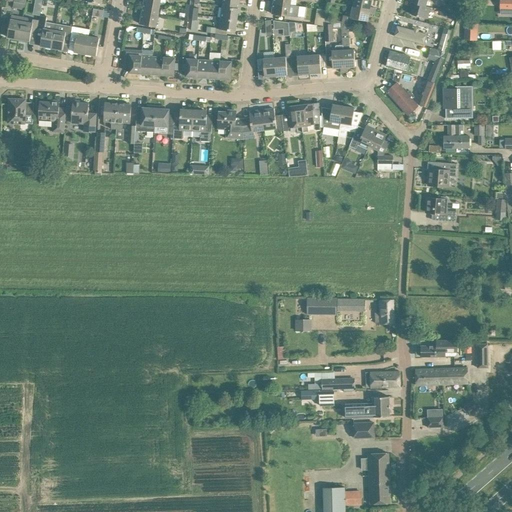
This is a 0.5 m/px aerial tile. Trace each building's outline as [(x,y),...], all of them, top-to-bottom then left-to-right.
[(223,0),(222,6),(239,9),(239,0),(223,0)] [(353,0),(354,1),(353,6),(375,11),(375,7),(371,6),(371,0),(353,0)] [(511,0),(500,0),(500,8),(511,8),(511,0)] [(140,8),(139,12),(158,16),(160,5),(144,2),(143,8),(140,8)] [(291,5),(271,2),(270,7),(273,7),(272,14),(298,17),(300,6),(291,4),(291,5)] [(415,3),(412,14),(422,17),(428,19),(431,7),(426,6),(415,3)] [(222,6),(221,17),(237,20),(239,9),(222,6)] [(375,11),(353,6),(351,17),(368,21),(369,13),(374,14),(375,11)] [(94,8),(92,15),(102,17),(103,10),(94,8)] [(158,16),(139,12),(139,17),(141,17),(140,24),(156,27),(158,16)] [(8,37),(19,39),(22,21),(23,17),(11,15),(8,37)] [(40,46),(52,48),(55,30),(56,23),(46,22),(47,16),(40,15),(39,20),(37,31),(43,32),(40,46)] [(37,36),(37,31),(39,20),(23,17),(22,21),(19,39),(30,41),(31,35),(37,36)] [(237,20),(221,17),(219,29),(236,31),(237,20)] [(325,26),(325,31),(326,41),(334,41),(332,19),(324,18),(325,26)] [(399,21),(395,36),(423,43),(427,29),(399,21)] [(465,22),(464,40),(476,40),(477,23),(465,22)] [(64,43),(70,44),(73,26),(56,23),(55,30),(52,48),(63,50),(64,43)] [(85,54),(88,36),(90,29),(73,26),(70,44),(75,45),(74,52),(85,54)] [(429,75),(428,78),(436,82),(442,65),(452,31),(444,28),(438,49),(431,47),(428,59),(434,61),(429,75)] [(88,36),(85,54),(96,56),(100,38),(88,36)] [(343,45),(343,50),(344,72),(348,72),(348,67),(355,66),(354,49),(350,49),(350,37),(342,37),(343,45)] [(495,40),(494,48),(503,49),(503,40),(495,40)] [(343,50),(343,45),(336,45),(336,50),(332,51),(332,54),(326,55),(327,65),(327,68),(335,68),(335,69),(339,68),(339,67),(341,67),(341,72),(344,72),(343,50)] [(130,72),(141,73),(142,56),(142,51),(125,50),(124,66),(130,66),(130,72)] [(309,55),(310,73),(321,72),(321,66),(327,65),(326,55),(320,55),(320,54),(309,55)] [(309,55),(292,56),(293,68),(298,68),(299,74),(310,73),(309,55)] [(386,66),(416,75),(419,64),(389,55),(386,66)] [(141,73),(152,74),(153,56),(142,56),(141,73)] [(152,74),(163,75),(164,57),(153,56),(152,74)] [(287,69),(293,68),(292,56),(275,58),(276,76),(288,75),(287,69)] [(164,57),(163,75),(174,75),(174,69),(178,69),(179,64),(175,63),(175,58),(164,57)] [(276,76),(275,58),(257,59),(258,71),(264,70),(265,76),(276,76)] [(186,76),(197,77),(199,59),(187,59),(186,76)] [(197,77),(208,78),(209,60),(199,59),(197,77)] [(208,78),(219,78),(220,61),(209,60),(208,78)] [(457,60),(457,68),(469,68),(469,60),(457,60)] [(220,61),(219,78),(231,79),(232,62),(220,61)] [(436,82),(428,78),(418,104),(426,107),(436,82)] [(388,92),(408,114),(418,105),(398,83),(388,92)] [(457,88),(444,88),(444,102),(446,102),(446,108),(446,117),(445,117),(445,118),(473,118),(473,109),(467,109),(467,86),(473,86),(455,86),(455,87),(457,87),(457,88)] [(9,99),(8,123),(21,123),(26,123),(33,124),(33,115),(34,102),(26,102),(26,99),(9,99)] [(39,120),(53,121),(52,132),(65,133),(66,113),(59,113),(60,100),(51,100),(51,102),(40,101),(39,120)] [(84,131),(95,132),(97,114),(88,113),(89,103),(76,102),(76,100),(73,100),(72,123),(84,123),(84,131)] [(113,102),(112,103),(105,102),(104,121),(110,122),(112,124),(111,129),(117,129),(117,122),(118,103),(117,103),(116,102),(113,102)] [(125,123),(130,123),(131,104),(125,104),(124,102),(121,102),(119,103),(118,103),(117,122),(117,129),(122,129),(122,125),(125,123)] [(311,103),(300,105),(303,132),(309,131),(308,125),(314,125),(314,129),(316,130),(321,130),(320,110),(314,110),(314,107),(312,106),(311,103)] [(340,129),(344,106),(333,104),(331,116),(322,114),(323,127),(340,129)] [(143,113),(137,112),(136,125),(136,131),(155,132),(156,106),(148,105),(147,107),(143,107),(143,113)] [(287,114),(282,115),(284,131),(288,131),(290,128),(296,127),(297,133),(303,132),(300,105),(288,106),(288,109),(287,111),(287,114)] [(171,133),(174,133),(174,122),(175,122),(175,115),(169,115),(169,109),(165,109),(165,106),(156,106),(155,132),(171,133)] [(347,130),(355,132),(358,125),(352,124),(355,108),(344,106),(340,129),(339,136),(346,137),(347,130)] [(184,136),(192,136),(194,108),(187,108),(186,110),(181,109),(180,122),(175,122),(174,122),(174,133),(173,138),(182,139),(184,137),(184,136)] [(202,108),(194,108),(192,136),(201,137),(200,141),(211,141),(212,124),(206,124),(207,111),(202,111),(202,108)] [(274,108),(262,110),(264,130),(275,128),(275,132),(284,131),(282,115),(281,115),(281,119),(276,120),(274,108)] [(243,139),(243,136),(243,126),(235,126),(236,111),(233,110),(233,112),(219,111),(218,128),(227,129),(226,138),(243,139)] [(254,131),(264,130),(262,110),(249,111),(250,119),(242,120),(243,126),(243,136),(243,139),(255,138),(254,131)] [(456,148),(455,124),(448,124),(449,136),(445,136),(445,148),(456,148)] [(464,124),(455,124),(456,148),(470,148),(470,136),(464,136),(464,124)] [(135,143),(136,131),(136,125),(129,125),(127,143),(135,143)] [(368,149),(369,145),(377,130),(366,125),(365,128),(358,125),(355,132),(350,146),(356,148),(358,145),(368,149)] [(478,135),(479,145),(484,145),(484,125),(474,125),(475,135),(478,135)] [(377,130),(369,145),(379,150),(378,151),(378,156),(383,156),(390,143),(384,140),(387,135),(377,130)] [(98,132),(96,151),(104,151),(105,133),(98,132)] [(1,138),(0,157),(12,158),(12,138),(1,138)] [(144,151),(145,142),(136,141),(136,151),(144,151)] [(65,143),(63,159),(73,160),(75,144),(65,143)] [(489,163),(503,162),(503,155),(489,155),(489,163)] [(341,168),(348,171),(352,161),(345,158),(341,168)] [(268,173),(266,159),(259,160),(261,174),(268,173)] [(232,161),(232,170),(244,170),(243,161),(232,161)] [(430,168),(428,185),(448,187),(449,176),(456,176),(457,163),(438,162),(438,169),(430,168)] [(441,198),(428,197),(426,212),(442,213),(442,221),(456,222),(457,208),(451,208),(452,202),(447,196),(441,196),(441,198)] [(505,199),(497,199),(496,211),(506,212),(507,200),(505,199)] [(307,298),(306,314),(338,315),(338,310),(356,310),(356,306),(365,306),(365,297),(355,296),(355,298),(307,298)] [(380,300),(380,312),(375,312),(376,323),(381,323),(395,323),(394,299),(380,300)] [(310,331),(311,319),(296,319),(295,331),(310,331)] [(437,345),(421,346),(421,357),(445,356),(445,352),(457,351),(457,340),(436,340),(437,345)] [(487,344),(477,344),(477,368),(487,368),(487,364),(487,344)] [(467,368),(426,369),(416,370),(416,385),(426,384),(468,383),(467,368)] [(370,372),(371,388),(401,387),(400,371),(370,372)] [(333,379),(322,380),(322,384),(322,389),(344,388),(354,388),(355,388),(354,378),(333,379)] [(319,392),(320,405),(334,405),(333,391),(319,392)] [(345,405),(348,405),(348,417),(346,417),(346,418),(368,417),(368,416),(373,416),(373,417),(390,416),(389,396),(373,397),(373,403),(345,404),(345,405)] [(463,408),(469,415),(479,407),(473,400),(463,408)] [(427,417),(427,427),(443,427),(443,417),(427,417)] [(353,423),(354,438),(376,437),(375,422),(353,423)] [(369,482),(370,482),(371,503),(390,503),(389,453),(368,454),(368,458),(362,458),(362,469),(369,469),(369,482)] [(348,511),(348,504),(364,504),(364,489),(349,489),(348,485),(326,486),(326,511),(348,511)]
